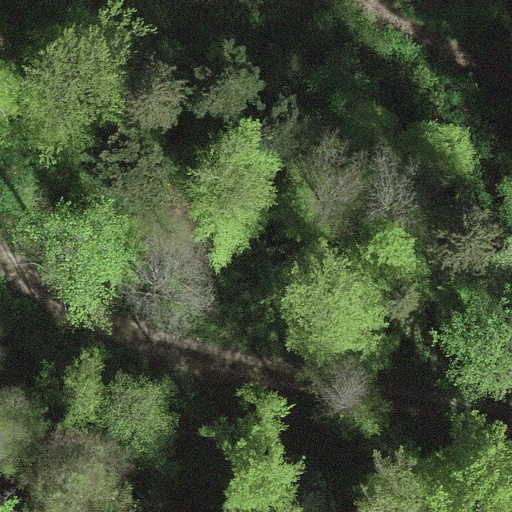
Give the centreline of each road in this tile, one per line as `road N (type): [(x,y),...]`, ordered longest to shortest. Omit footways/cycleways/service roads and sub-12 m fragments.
road 1 (track): [(0,258),(28,285),(123,332),(239,365),(511,409)]
road 2 (track): [(239,365),(421,511)]
road 3 (track): [(389,0),(511,67)]
